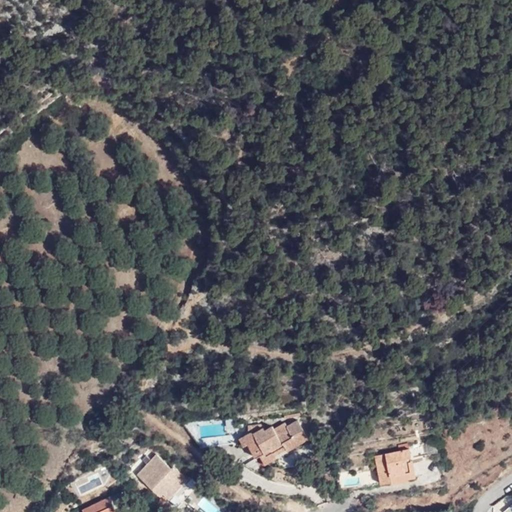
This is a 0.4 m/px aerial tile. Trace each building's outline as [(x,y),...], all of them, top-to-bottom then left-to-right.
[(266,430),(265,428),(256,433),(255,432),(253,431),(250,433),(242,438),(246,446),(250,444),(257,457),(262,454),(267,463),(277,457),(276,456),(274,452),(286,445),(288,448),(289,450),(310,438),(299,420),(278,432),(274,426),(266,430)] [(263,424),(253,425),(250,426),(250,433),(253,431),(255,432),(256,433),(265,428),(263,424)] [(276,456),(288,448),(286,445),(274,452),(276,456)] [(383,484),(418,476),(411,447),(377,456),(383,484)] [(171,468),(156,454),(137,474),(158,493),(160,491),(178,507),(196,486),(173,465),(171,468)] [(117,511),(111,496),(85,509),(85,511),(117,511)]
